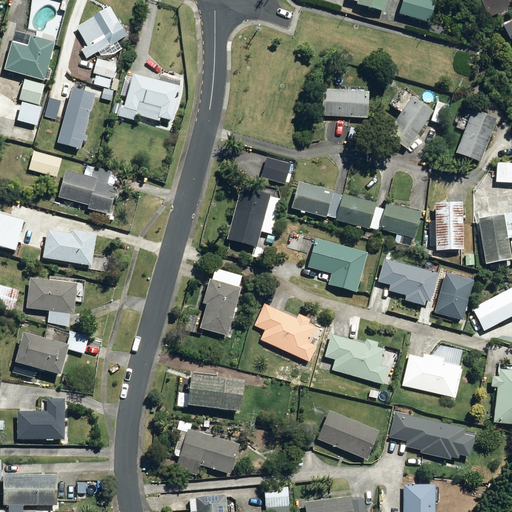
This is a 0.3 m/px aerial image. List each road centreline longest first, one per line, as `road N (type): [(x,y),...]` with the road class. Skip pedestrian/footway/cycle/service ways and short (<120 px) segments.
road 1 (unclassified): [(131,511),(129,409),(206,143),(215,0)]
road 2 (unknown): [(219,133),(297,153),(348,150),(483,185)]
